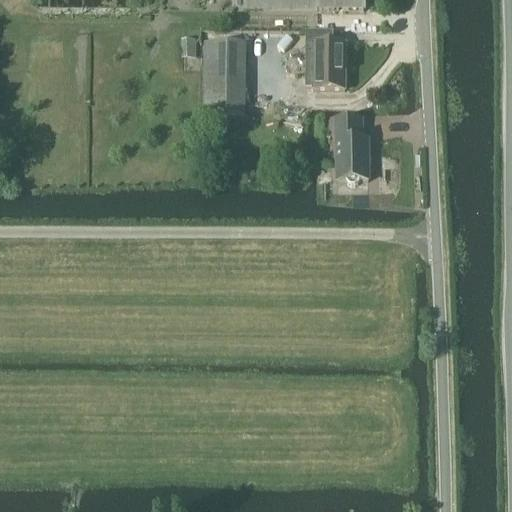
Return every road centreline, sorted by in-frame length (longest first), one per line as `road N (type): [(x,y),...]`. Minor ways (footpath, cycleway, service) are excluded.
road 1 (unclassified): [(441,511),(423,0)]
road 2 (tertiary): [(511,337),(506,0)]
